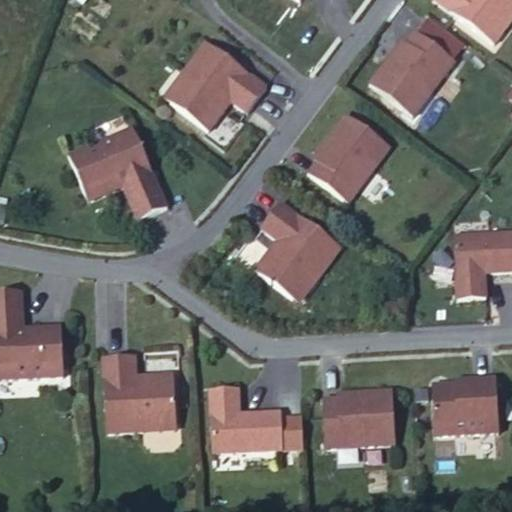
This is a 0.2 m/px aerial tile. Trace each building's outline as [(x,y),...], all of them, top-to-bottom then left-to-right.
[(511,0),(432,0),(432,1),(492,46),(511,19),(511,14),(508,12),(511,6),(511,0)] [(367,87),(411,120),(453,63),(413,34),(389,66),(385,63),(367,87)] [(204,45),(182,74),(188,79),(168,106),(206,134),(229,104),(245,116),(265,91),(204,45)] [(162,101),(168,106),(188,79),(182,74),(162,101)] [(331,144),(306,177),(346,207),(388,150),(345,117),(327,141),(331,144)] [(128,127),(65,156),(85,201),(119,186),(134,220),(164,206),(128,127)] [(275,244),(252,274),(290,303),(310,276),(316,281),(339,251),(278,206),(258,232),(275,244)] [(511,236),(451,240),(455,304),(484,302),(482,277),(511,275),(511,236)] [(316,281),(310,276),(290,303),(296,308),(316,281)] [(0,295),(0,382),(61,379),(58,329),(21,331),(19,294),(0,295)] [(384,322),(396,322),(396,307),(383,307),(384,322)] [(99,360),(103,436),(139,435),(139,426),(172,425),(170,377),(132,379),(131,359),(99,360)] [(428,389),(431,440),(497,437),(494,382),(468,383),(468,387),(428,389)] [(207,393),(210,457),(281,453),(279,414),(237,417),(236,391),(207,393)] [(320,402),(322,453),(392,449),(390,394),(360,396),(360,400),(320,402)] [(139,426),(139,435),(173,433),(172,425),(139,426)]
